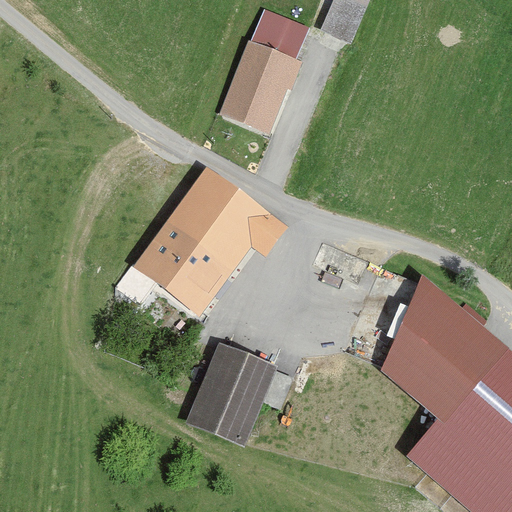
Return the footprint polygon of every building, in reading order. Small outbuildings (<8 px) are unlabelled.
[(336,0),(328,23),(349,32),(361,0),(336,0)] [(261,13),(219,112),(259,129),(301,31),(261,13)] [(194,184),(131,275),(196,319),(259,228),(194,184)] [(425,283),(386,366),(445,419),(504,353),(425,283)] [(217,349),(190,424),(245,444),(272,369),(217,349)]
